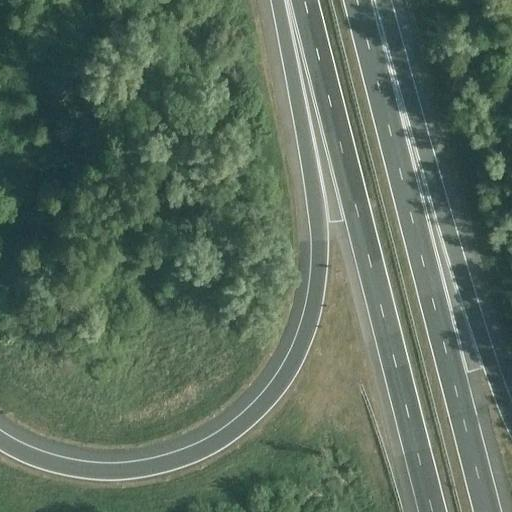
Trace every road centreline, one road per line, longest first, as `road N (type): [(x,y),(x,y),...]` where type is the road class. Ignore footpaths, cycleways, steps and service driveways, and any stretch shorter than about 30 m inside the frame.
road 1 (motorway): [(290,0),(319,261),(292,363),(225,437),(162,466),(67,468),(0,440)]
road 2 (motorway): [(487,511),(355,0)]
road 3 (motorway): [(305,0),(431,511)]
road 4 (motorway): [(511,420),(362,0)]
